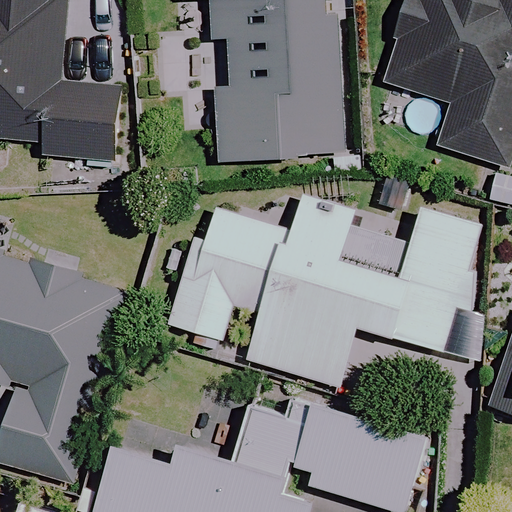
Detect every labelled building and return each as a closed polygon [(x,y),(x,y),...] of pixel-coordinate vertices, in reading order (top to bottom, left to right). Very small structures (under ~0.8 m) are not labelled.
[(0,0),(0,143),(43,146),(42,160),(117,165),(121,86),(60,82),(64,0),(0,0)] [(337,0),(324,1),(323,0),(185,0),(185,3),(209,2),(210,41),(228,40),(229,81),(215,82),(218,163),(355,157),(347,0),(337,0)] [(511,0),(419,0),(415,16),(406,13),(383,86),(449,106),(435,150),(509,173),(511,164),(511,0)] [(292,232),(222,211),(211,248),(194,243),(168,327),(222,343),(233,306),(261,315),(247,361),(340,389),(358,329),(443,354),(457,308),(465,311),(477,273),(469,270),(483,226),(422,207),(400,280),(340,262),(355,211),(303,196),(292,232)] [(0,395),(14,399),(0,450),(0,462),(72,483),(126,291),(0,255),(0,395)] [(511,338),(489,409),(511,416),(511,338)] [(314,472),(310,487),(393,511),(404,511),(427,439),(297,400),(291,420),(245,406),(228,461),(120,428),(94,511),(311,511),(314,502),(282,492),(290,465),(314,472)]
